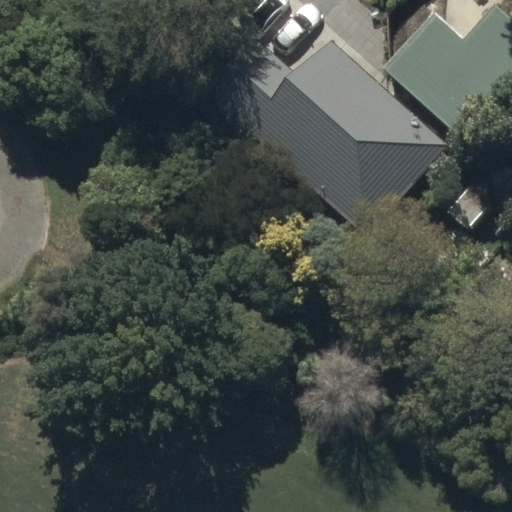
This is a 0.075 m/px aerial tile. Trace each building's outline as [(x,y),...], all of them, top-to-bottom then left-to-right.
[(64,0),(107,38),(141,0),(64,0)] [(157,0),(192,33),(223,0),(157,0)] [(437,28),(389,82),(468,160),(511,115),(511,32),(501,21),(468,55),(437,28)] [(449,164),(336,59),(300,97),(233,34),(177,94),(239,151),(248,142),(366,253),(449,164)] [(511,181),(499,169),(452,219),(472,237),(500,208),(511,219),(511,181)]
